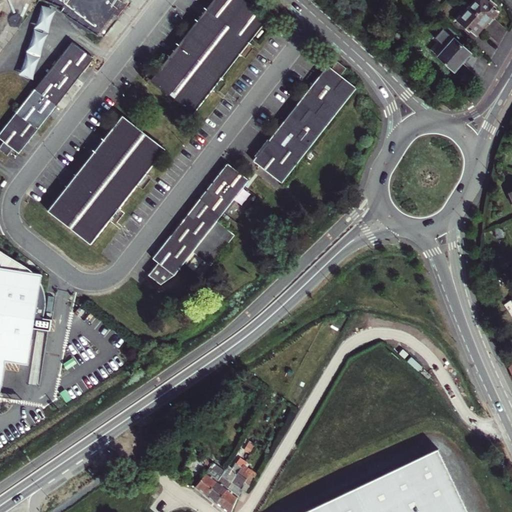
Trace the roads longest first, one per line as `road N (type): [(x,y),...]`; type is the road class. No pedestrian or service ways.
road 1 (residential): [(163,0),(8,195),(5,220),(16,239),(89,287),(116,272),(317,17)]
road 2 (trunk): [(0,505),(244,337),(346,244),(397,220)]
road 3 (unclassified): [(245,511),(338,356),(368,333),(402,336),(426,352),(474,424),(511,423)]
road 4 (tertiary): [(511,423),(463,310)]
